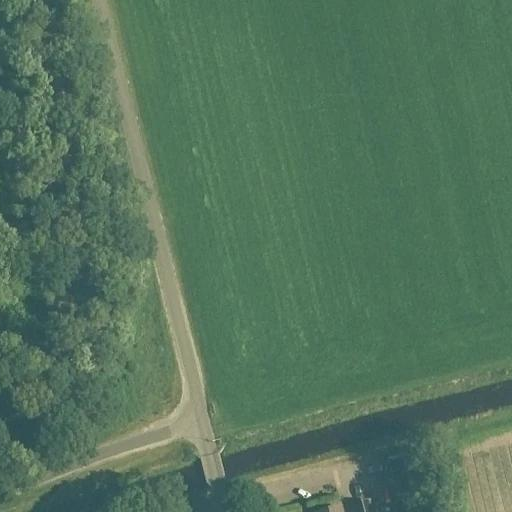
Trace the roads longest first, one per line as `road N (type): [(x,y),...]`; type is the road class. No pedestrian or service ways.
road 1 (unclassified): [(201,422),(95,0)]
road 2 (unclassified): [(0,494),(201,422)]
